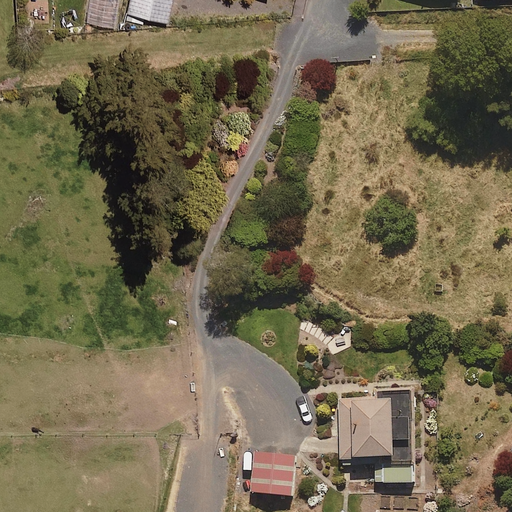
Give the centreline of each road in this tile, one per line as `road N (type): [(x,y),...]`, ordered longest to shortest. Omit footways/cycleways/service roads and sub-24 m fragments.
road 1 (track): [(296,41),(214,289),(290,382),(285,419)]
road 2 (track): [(296,41),(0,82)]
road 3 (track): [(296,41),(511,27)]
